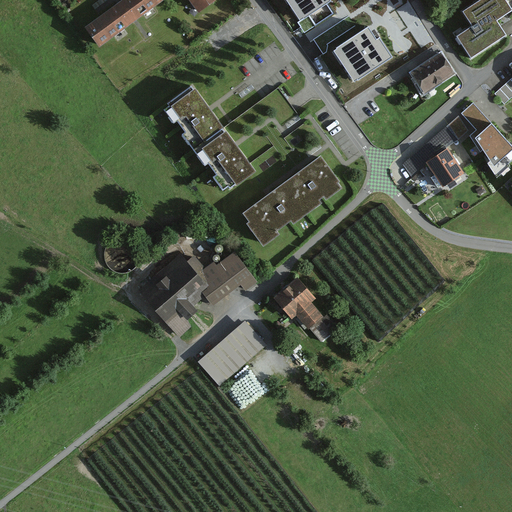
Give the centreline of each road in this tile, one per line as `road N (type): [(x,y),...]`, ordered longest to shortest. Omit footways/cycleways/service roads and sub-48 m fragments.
road 1 (track): [(377,172),(363,197),(248,302),(0,503)]
road 2 (residential): [(259,0),(377,172)]
road 3 (residential): [(377,172),(431,229),(511,249)]
road 4 (residential): [(474,84),(377,172)]
